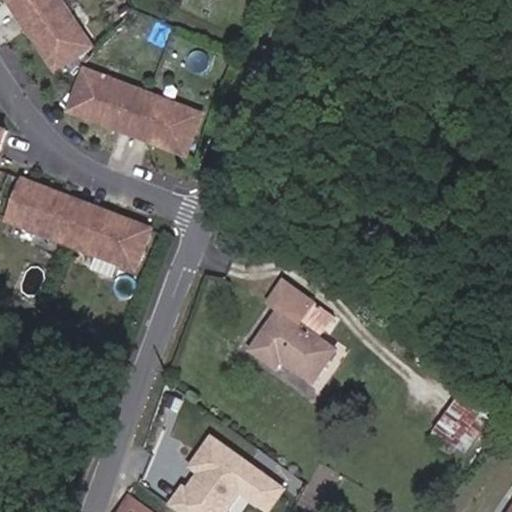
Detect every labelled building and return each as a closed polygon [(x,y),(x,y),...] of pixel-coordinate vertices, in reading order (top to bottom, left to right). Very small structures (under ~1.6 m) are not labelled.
[(26,9),(19,0),(8,0),(19,14),(26,9)] [(39,0),(19,0),(26,9),(39,0)] [(93,46),(62,0),(39,0),(26,9),(51,48),(44,53),(57,71),(93,46)] [(51,48),(26,9),(19,14),(44,53),(51,48)] [(134,126),(146,92),(89,70),(73,111),(93,119),(96,111),(134,126)] [(188,156),(204,115),(146,92),(134,126),(171,140),(168,148),(188,156)] [(134,126),(96,111),(93,119),(131,134),(134,126)] [(171,140),(134,126),(131,134),(168,148),(171,140)] [(0,152),(8,131),(0,127),(0,152)] [(73,246),(86,212),(43,196),(46,188),(25,180),(9,221),(73,246)] [(137,270),(153,229),(132,221),(129,229),(86,212),(73,246),(137,270)] [(321,338),(336,317),(286,282),(270,304),(281,312),(254,351),(278,368),(283,360),(315,382),(338,351),(321,338)] [(466,453),(501,403),(471,381),(435,431),(458,447),(466,453)] [(269,511),(288,487),(208,430),(183,466),(196,475),(189,486),(182,481),(167,502),(180,511),(229,511),(241,496),(264,511),(269,511)] [(458,447),(435,431),(429,439),(452,455),(458,447)] [(152,511),(129,495),(120,511),(152,511)]
